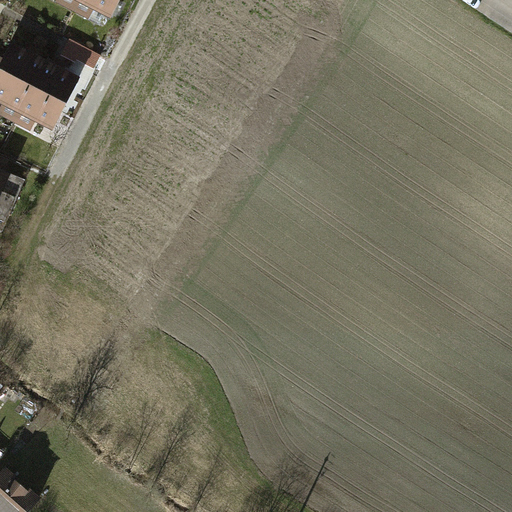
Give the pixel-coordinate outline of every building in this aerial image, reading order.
[(50,0),(77,13),(83,0),(50,0)] [(83,0),(77,13),(110,29),(124,0),(83,0)] [(0,85),(0,119),(22,130),(50,74),(14,57),(0,85)] [(22,130),(57,148),(85,92),(50,74),(22,130)] [(0,194),(10,172),(0,167),(0,194)] [(0,511),(40,511),(3,483),(0,487),(0,511)]
